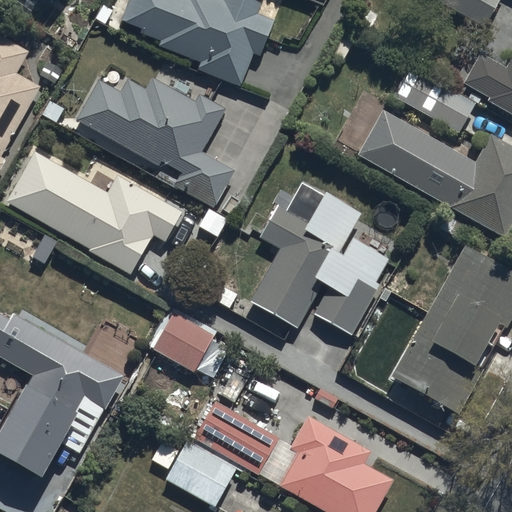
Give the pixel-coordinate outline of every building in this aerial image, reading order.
[(174,0),(133,0),(125,26),(141,31),(137,41),(163,50),(161,57),(247,87),(256,60),(263,63),(274,31),(258,25),(262,13),(235,3),(232,12),(197,0),(192,0),(191,5),(174,0)] [(490,32),(506,2),(502,0),(445,0),(441,7),(490,32)] [(26,57),(0,43),(0,165),(38,94),(13,81),(26,57)] [(511,116),(511,75),(489,62),(473,90),(499,104),(496,108),(511,116)] [(467,136),(481,108),(416,75),(402,103),(467,136)] [(108,92),(87,129),(189,183),(181,197),(218,217),(237,183),(202,164),(226,119),(205,108),(200,118),(159,96),(155,102),(137,93),(130,104),(108,92)] [(506,236),(511,224),(511,145),(491,134),(476,161),(384,111),(359,155),(506,236)] [(36,161),(12,205),(94,251),(91,257),(127,277),(149,238),(164,247),(181,216),(121,183),(110,202),(36,161)] [(363,221),(331,203),(315,231),(280,212),(264,241),(287,254),(257,309),(298,332),(321,289),(333,296),(319,321),(350,338),(390,266),(350,244),(363,221)] [(256,258),(264,244),(246,234),(238,248),(256,258)] [(511,274),(476,254),(405,383),(465,416),(511,330),(511,274)] [(228,310),(235,296),(207,281),(200,296),(228,310)] [(79,449),(122,374),(2,307),(0,311),(0,356),(34,376),(0,435),(0,456),(39,479),(61,439),(79,449)] [(214,336),(182,319),(161,358),(193,375),(214,336)] [(258,475),(276,444),(215,407),(196,438),(258,475)] [(367,456),(310,425),(294,453),(304,459),(286,492),(322,511),(378,511),(392,487),(360,470),(367,456)] [(236,472),(188,447),(167,486),(215,511),(236,472)]
